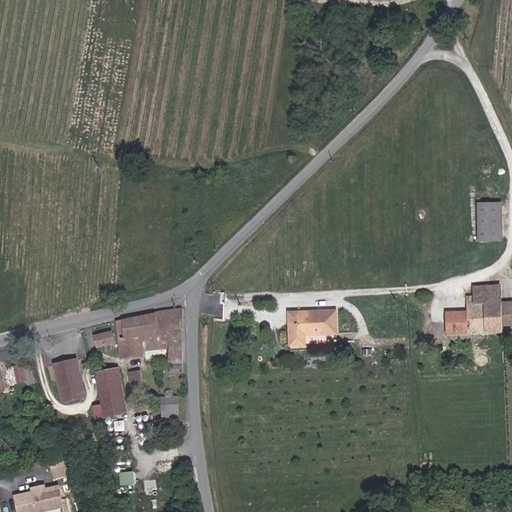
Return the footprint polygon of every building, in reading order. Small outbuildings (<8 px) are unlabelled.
[(489,244),(510,240),(501,200),(481,204),(489,244)] [(480,298),(508,297),(508,284),(480,285),(480,293),(480,298)] [(504,321),(511,321),(511,296),(508,297),(480,298),(480,293),(468,294),(468,309),(462,309),(462,330),(504,329),(504,321)] [(171,370),(185,370),(182,307),(118,324),(119,357),(139,356),(138,334),(143,333),(144,355),(169,354),(171,370)] [(337,331),(335,309),(289,313),(292,345),(328,342),(327,332),(337,331)] [(449,331),(462,330),(462,309),(448,310),(449,331)] [(338,341),(337,331),(327,332),(328,342),(338,341)] [(101,347),(114,345),(112,335),(100,336),(101,347)] [(68,398),(89,394),(80,358),(72,360),(72,358),(65,359),(66,361),(59,363),(68,398)] [(35,381),(31,363),(15,366),(19,384),(35,381)] [(98,419),(129,412),(119,367),(98,373),(105,404),(95,406),(98,419)] [(135,394),(147,391),(142,369),(130,372),(135,394)] [(165,414),(180,410),(177,395),(161,398),(165,414)] [(138,409),(150,407),(148,397),(136,399),(138,409)] [(137,471),(122,472),(122,484),(137,483),(137,471)] [(21,511),(47,511),(66,508),(62,488),(18,497),(21,511)]
